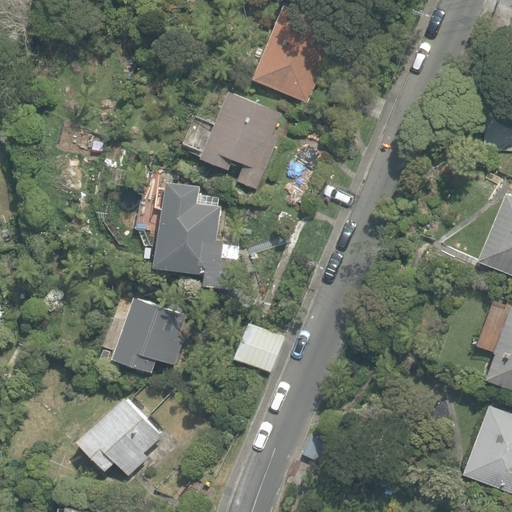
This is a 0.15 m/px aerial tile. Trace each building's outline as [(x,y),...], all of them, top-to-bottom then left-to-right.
[(255,77),(310,100),(341,26),(286,3),(255,77)] [(9,38),(20,45),(27,34),(15,27),(9,38)] [(377,99),(331,82),(324,100),(370,116),(377,99)] [(238,179),(257,187),(279,134),(275,132),(284,111),(231,88),(202,156),(230,167),(235,156),(246,161),(238,179)] [(483,147),(511,148),(511,103),(486,102),(483,147)] [(204,283),(236,288),(240,259),(222,257),(223,254),(240,256),(242,244),(224,242),(224,240),(218,239),(222,204),(199,201),(201,185),(168,180),(156,264),(206,271),(204,283)] [(479,258),(511,272),(511,192),(508,190),(479,258)] [(115,356),(153,370),(158,356),(176,363),(185,338),(179,336),(188,312),(137,294),(115,356)] [(486,376),(511,386),(511,302),(494,350),(496,351),(486,376)] [(236,354),(272,369),(287,334),(251,319),(236,354)] [(117,459),(129,472),(149,455),(146,450),(163,435),(127,394),(126,395),(79,437),(106,468),(117,459)] [(511,492),(511,412),(489,404),(463,474),(511,492)] [(302,450),(336,468),(345,450),(311,433),(302,450)] [(118,511),(68,502),(66,511),(118,511)]
